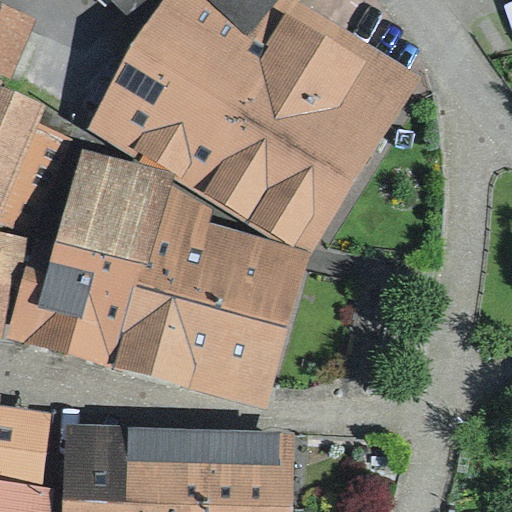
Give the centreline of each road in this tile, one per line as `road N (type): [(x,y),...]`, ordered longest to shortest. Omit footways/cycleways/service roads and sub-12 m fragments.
road 1 (residential): [(0,377),(261,419),(368,418),(453,390)]
road 2 (residential): [(453,390),(479,100)]
road 3 (residential): [(429,511),(453,390)]
